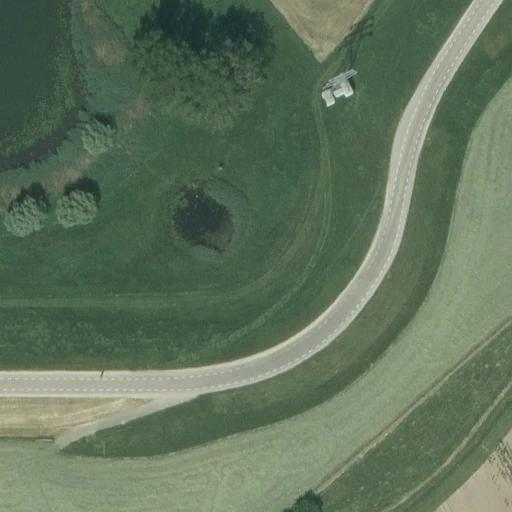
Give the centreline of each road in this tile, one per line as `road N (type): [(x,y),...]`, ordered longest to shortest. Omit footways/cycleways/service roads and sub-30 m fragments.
road 1 (tertiary): [(0,384),(185,385),(235,377),(295,357),(344,321),(378,276),(428,100),(493,0)]
road 2 (track): [(185,385),(165,407),(77,434),(54,450)]
